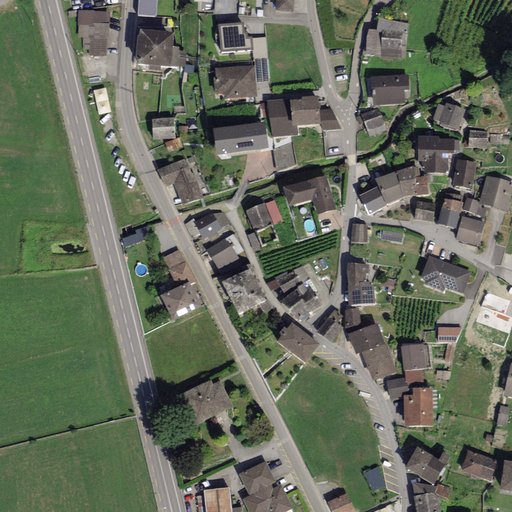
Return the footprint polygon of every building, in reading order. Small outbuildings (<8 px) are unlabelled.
[(156,0),(139,0),(138,16),(155,18),(156,0)] [(293,0),(276,0),(276,12),(293,13),(293,0)] [(111,14),(78,11),(77,28),(80,27),(79,39),(82,39),(81,51),(89,52),(88,56),(108,58),(111,14)] [(241,24),(219,27),(223,54),(252,51),(251,39),(248,39),(247,34),(243,34),(241,24)] [(401,33),(381,32),(381,59),(401,61),(401,33)] [(174,37),(139,34),(136,68),(171,71),(174,37)] [(254,66),(215,71),(216,79),(213,79),(215,97),(225,96),(225,101),(258,97),(254,66)] [(407,77),(369,81),(372,109),(406,105),(405,92),(408,91),(407,77)] [(100,114),(112,111),(107,87),(95,90),(100,114)] [(319,96),(268,102),(272,140),(301,136),(300,130),(322,127),(321,113),(319,96)] [(444,107),(439,106),(433,121),(439,123),(438,125),(456,132),(464,112),(445,105),(444,107)] [(331,111),(321,113),(322,127),(323,132),(341,129),(331,111)] [(374,112),(361,117),(364,123),(376,118),(374,112)] [(387,131),(381,117),(364,124),(369,138),(387,131)] [(175,121),(153,122),(154,141),(175,140),(175,121)] [(264,124),(213,132),(217,158),(268,151),(264,124)] [(488,134),(469,133),(468,149),(486,150),(488,134)] [(440,138),(417,138),(417,164),(423,164),(422,175),(453,175),(453,151),(459,151),(459,141),(440,141),(440,138)] [(186,159),(158,172),(167,190),(174,186),(184,207),(205,197),(186,159)] [(477,164),(456,160),(452,188),(473,192),(477,164)] [(419,168),(396,174),(403,199),(428,197),(426,178),(420,178),(419,168)] [(375,182),(377,190),(387,206),(403,199),(396,174),(375,182)] [(327,177),(284,190),(289,208),(313,201),(318,217),(337,211),(327,177)] [(511,190),(511,184),(486,177),(479,203),(479,205),(480,206),(506,213),(511,190)] [(377,190),(361,199),(370,216),(387,206),(377,190)] [(463,197),(452,195),(452,202),(462,204),(463,197)] [(479,203),(467,200),(464,212),(483,217),(485,210),(479,209),(480,206),(479,205),(479,203)] [(462,205),(444,201),(438,227),(456,232),(462,205)] [(435,205),(416,203),(414,221),(433,223),(435,205)] [(265,205),(245,213),(253,232),(273,224),(265,205)] [(194,224),(203,240),(220,231),(211,215),(194,224)] [(485,223),(462,218),(456,242),(479,247),(485,223)] [(137,229),(138,234),(124,238),(126,246),(151,239),(148,226),(137,229)] [(368,227),(352,226),(350,244),(367,245),(368,227)] [(403,234),(382,232),(381,241),(402,244),(403,234)] [(177,295),(161,303),(170,323),(200,308),(193,295),(198,292),(180,254),(164,261),(170,274),(167,275),(177,295)] [(472,273),(428,257),(420,280),(424,282),(423,284),(442,292),(444,287),(463,295),(472,273)] [(367,267),(349,268),(349,308),(375,307),(374,287),(367,287),(367,267)] [(294,272),(276,282),(284,295),(301,285),(294,272)] [(267,304),(250,273),(223,288),(239,318),(267,304)] [(296,294),(282,304),(299,326),(324,307),(312,292),(301,300),(296,294)] [(359,310),(344,311),(346,329),(361,327),(359,310)] [(343,329),(328,320),(318,334),(333,344),(343,329)] [(379,324),(348,336),(356,358),(362,356),(372,383),(397,374),(379,324)] [(319,346),(291,325),(277,342),(305,364),(319,346)] [(437,331),(425,333),(426,343),(447,344),(444,362),(452,364),(455,344),(462,329),(438,329),(437,331)] [(423,345),(401,348),(404,372),(426,369),(423,345)] [(511,364),(510,365),(503,398),(511,400),(511,364)] [(450,373),(437,372),(436,380),(449,381),(450,373)] [(405,379),(386,383),(390,400),(409,395),(405,379)] [(211,381),(177,398),(192,428),(233,408),(220,382),(213,386),(211,381)] [(412,397),(404,398),(405,429),(433,428),(431,390),(412,391),(412,397)] [(510,409),(500,407),(496,425),(506,427),(510,409)] [(438,462),(417,450),(405,471),(433,487),(450,458),(443,454),(438,462)] [(498,464),(468,453),(461,472),(492,483),(498,464)] [(266,463),(240,476),(251,497),(243,500),(249,511),(288,511),(293,510),(281,485),(278,487),(266,463)] [(511,464),(504,463),(500,493),(511,494),(511,464)] [(230,511),(228,490),(203,492),(204,511),(230,511)] [(356,511),(348,494),(328,504),(331,511),(356,511)] [(416,511),(441,511),(438,495),(414,499),(416,511)]
